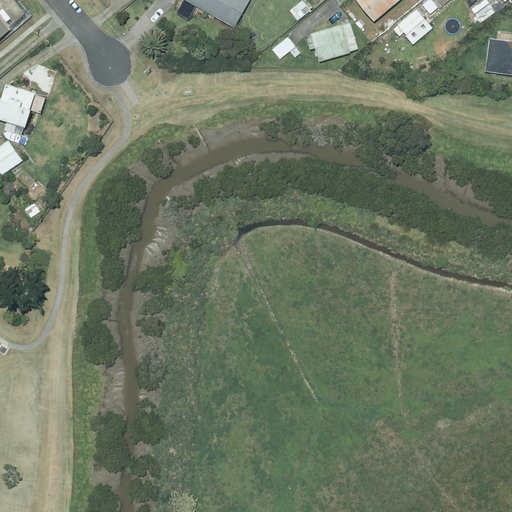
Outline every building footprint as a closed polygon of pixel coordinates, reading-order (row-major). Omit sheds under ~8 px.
[(191,0),(238,26),(252,0),(191,0)] [(308,4),(305,0),(302,0),(290,10),(294,15),(308,4)] [(362,0),(379,19),(402,0),(362,0)] [(431,0),(430,0),(422,7),(431,17),(439,10),(431,0)] [(0,9),(0,36),(13,25),(0,9)] [(417,11),(399,27),(407,37),(426,21),(417,11)] [(315,36),(311,37),(314,48),(320,46),(321,50),(318,51),(320,55),(322,55),(324,60),(354,51),(346,23),(314,32),(315,36)] [(291,37),(276,49),(283,58),(298,46),(291,37)] [(293,51),(297,56),(303,52),(298,47),(293,51)] [(0,103),(0,109),(12,113),(8,125),(25,131),(29,119),(32,120),(38,101),(36,100),(40,87),(11,77),(7,90),(5,90),(0,103)] [(0,144),(0,166),(4,172),(26,157),(12,136),(0,144)] [(20,222),(13,227),(16,232),(23,227),(20,222)]
